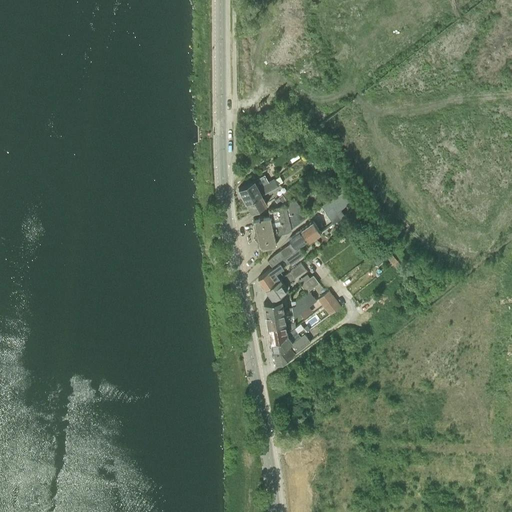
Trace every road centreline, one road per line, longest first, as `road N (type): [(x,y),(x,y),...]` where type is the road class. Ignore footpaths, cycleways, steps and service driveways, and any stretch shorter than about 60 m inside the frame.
road 1 (unclassified): [(254,374),(223,186),(220,0)]
road 2 (unclassified): [(254,374),(281,366),(349,317),(352,310),(314,261)]
road 3 (unclassified): [(275,511),(254,374)]
